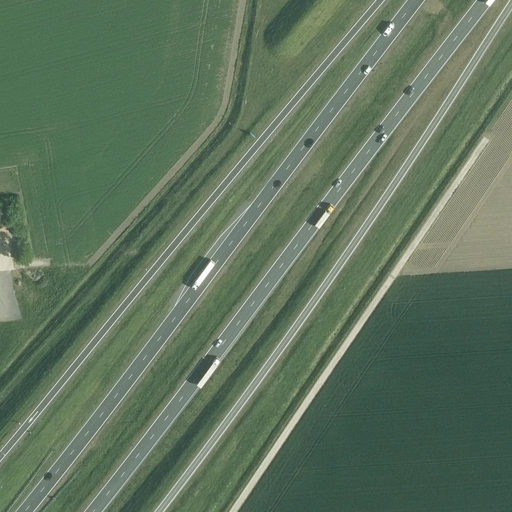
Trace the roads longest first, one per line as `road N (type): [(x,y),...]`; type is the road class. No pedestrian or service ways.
road 1 (trunk): [(92,511),(485,0)]
road 2 (trunk): [(416,0),(23,511)]
road 3 (trunk): [(158,511),(303,315),(511,3)]
road 4 (trunk): [(380,0),(0,452)]
